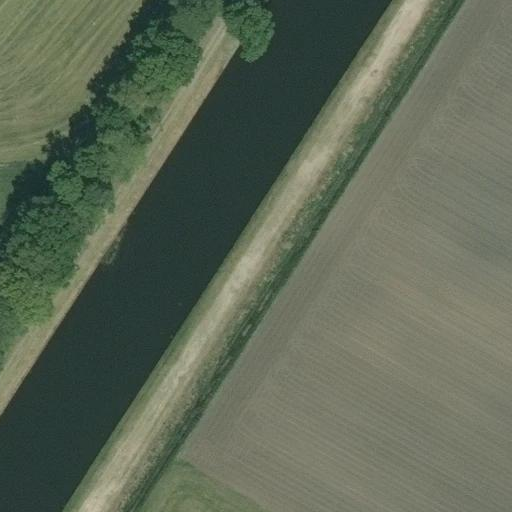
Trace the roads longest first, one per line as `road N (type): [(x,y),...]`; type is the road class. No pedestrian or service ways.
road 1 (track): [(421,0),(93,511)]
road 2 (track): [(252,0),(0,392)]
